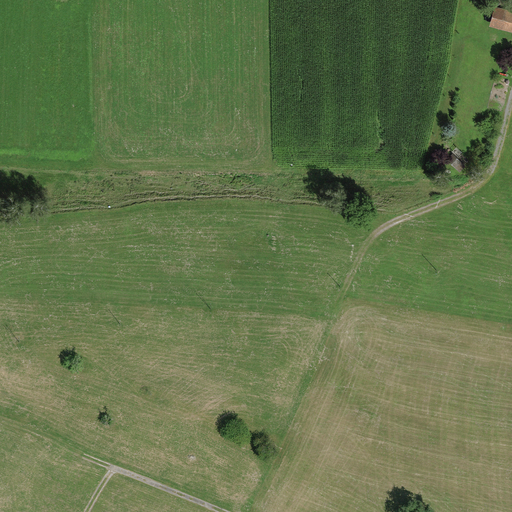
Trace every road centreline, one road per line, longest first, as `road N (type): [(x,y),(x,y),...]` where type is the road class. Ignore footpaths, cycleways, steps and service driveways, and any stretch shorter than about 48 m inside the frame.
road 1 (track): [(511,95),(495,162),(480,181),(388,223),(358,255)]
road 2 (track): [(89,511),(109,476),(120,472),(217,511)]
